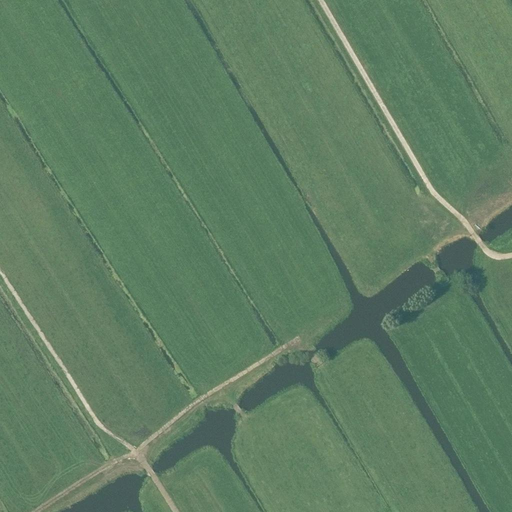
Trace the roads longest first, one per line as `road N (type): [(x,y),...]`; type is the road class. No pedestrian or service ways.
road 1 (track): [(511,256),(491,256),(431,191),(317,0)]
road 2 (track): [(175,511),(134,453),(199,399),(298,339)]
road 3 (track): [(134,453),(96,423),(0,272)]
